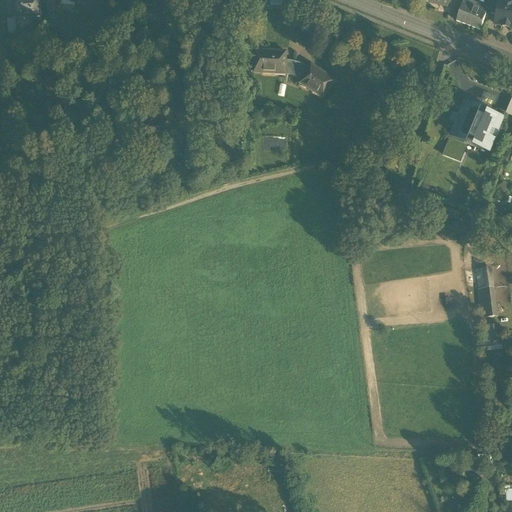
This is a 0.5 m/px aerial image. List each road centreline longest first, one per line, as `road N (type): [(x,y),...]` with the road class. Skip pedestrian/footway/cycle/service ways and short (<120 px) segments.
road 1 (unclassified): [(511,252),(403,202),(447,39)]
road 2 (track): [(370,452),(119,441)]
road 3 (track): [(370,452),(511,460)]
